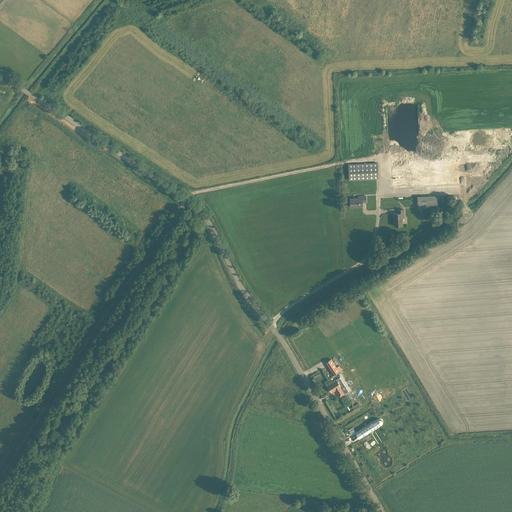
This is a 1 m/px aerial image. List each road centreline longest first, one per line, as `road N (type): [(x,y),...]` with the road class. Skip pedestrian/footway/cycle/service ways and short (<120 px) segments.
road 1 (unclassified): [(383,511),(201,212),(0,79)]
road 2 (track): [(0,473),(185,198)]
road 3 (unknown): [(269,324),(364,259),(376,230)]
road 4 (track): [(31,94),(110,0)]
